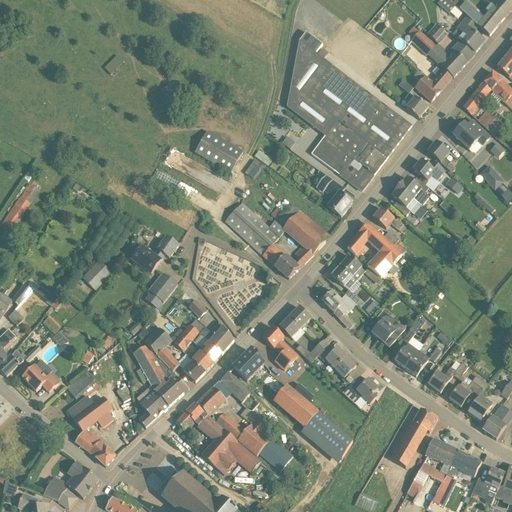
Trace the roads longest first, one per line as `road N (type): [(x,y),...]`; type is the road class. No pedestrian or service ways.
road 1 (tertiary): [(292,286),(511,31)]
road 2 (tertiary): [(107,480),(292,286)]
road 3 (residential): [(445,415),(364,359),(292,286)]
road 4 (residential): [(107,480),(0,385)]
